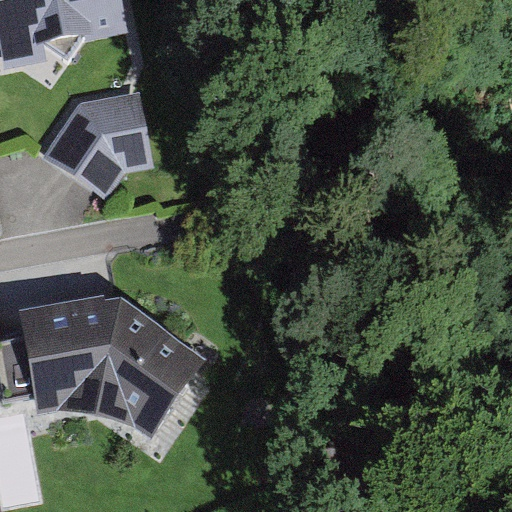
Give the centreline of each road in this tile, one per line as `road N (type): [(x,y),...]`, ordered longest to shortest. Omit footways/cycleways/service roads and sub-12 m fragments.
road 1 (track): [(253,0),(326,466),(349,511)]
road 2 (track): [(0,257),(159,231)]
